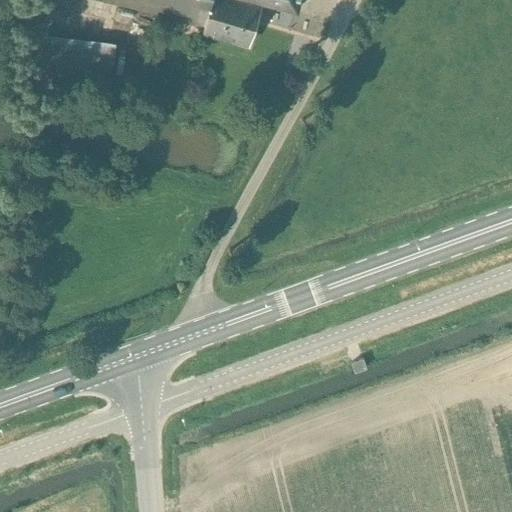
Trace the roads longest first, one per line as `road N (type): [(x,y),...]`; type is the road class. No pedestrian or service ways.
road 1 (secondary): [(135,357),(511,221)]
road 2 (unclassified): [(511,275),(141,408)]
road 3 (track): [(198,334),(204,274),(354,0)]
road 4 (unclassified): [(141,408),(0,459)]
road 5 (secondary): [(0,405),(135,357)]
